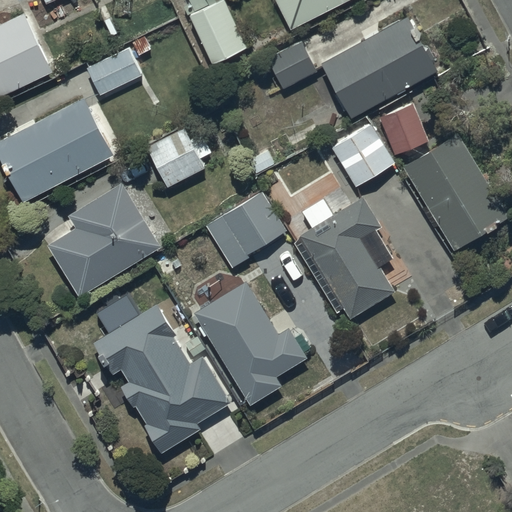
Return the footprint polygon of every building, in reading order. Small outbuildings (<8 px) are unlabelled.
[(185,0),(190,10),(184,13),(207,64),(244,47),(222,0),(185,0)] [(271,0),(287,30),(347,0),(271,0)] [(0,21),(0,93),(45,71),(42,65),(49,62),(26,16),(21,18),(18,12),(0,21)] [(316,62),(318,68),(346,118),(434,70),(417,38),(422,35),(412,16),(406,19),(403,15),(316,62)] [(130,44),(83,69),(96,94),(97,97),(153,66),(145,51),(164,40),(158,30),(146,37),(144,34),(129,42),(130,44)] [(313,71),(297,40),(265,57),(281,89),(313,71)] [(115,150),(85,94),(0,139),(0,148),(27,198),(115,150)] [(411,101),(377,114),(392,154),(426,141),(411,101)] [(368,122),(328,146),(353,186),(392,163),(368,122)] [(180,127),(143,146),(164,186),(201,167),(180,127)] [(454,131),(398,165),(449,249),(505,216),(454,131)] [(44,243),(73,293),(156,246),(120,183),(63,215),(71,228),(44,243)] [(202,225),(228,266),(285,229),(258,189),(202,225)] [(388,259),(371,229),(377,226),(360,197),(331,214),(321,196),(298,210),(308,227),(296,234),(344,317),(391,290),(377,266),(388,259)] [(276,334),(240,280),(189,311),(248,402),(277,382),(273,376),(305,355),(286,327),(276,334)] [(111,284),(71,307),(92,345),(132,321),(111,284)] [(230,410),(174,321),(120,355),(149,401),(161,394),(167,404),(148,416),(169,449),(230,410)]
